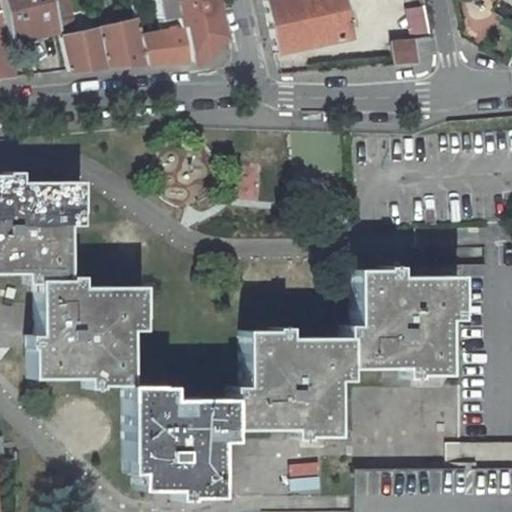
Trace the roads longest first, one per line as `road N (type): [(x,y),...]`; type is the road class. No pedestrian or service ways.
road 1 (residential): [(0,102),(252,78)]
road 2 (residential): [(252,78),(268,93),(454,88)]
